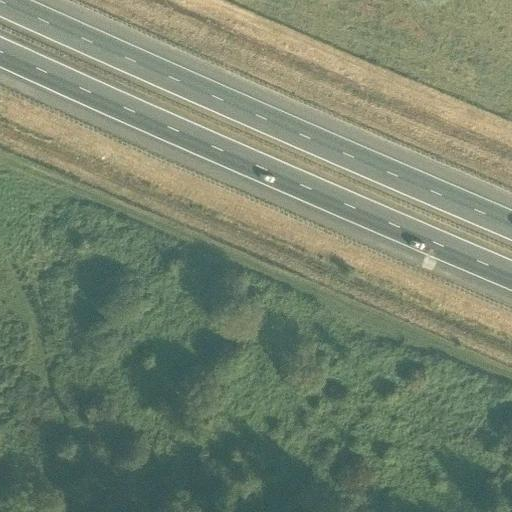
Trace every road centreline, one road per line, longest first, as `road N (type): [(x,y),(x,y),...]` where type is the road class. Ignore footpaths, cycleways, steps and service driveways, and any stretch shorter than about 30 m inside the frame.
road 1 (motorway): [(0,62),(511,288)]
road 2 (motorway): [(511,229),(0,6)]
